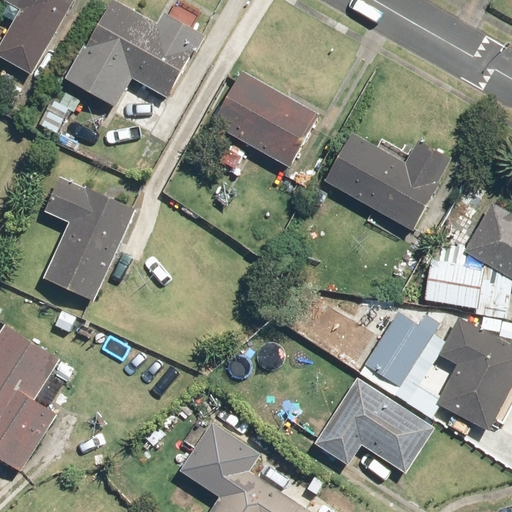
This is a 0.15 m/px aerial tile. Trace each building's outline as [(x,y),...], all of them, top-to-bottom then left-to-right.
[(0,0),(16,11),(0,38),(0,56),(32,75),(75,0),(0,0)] [(114,111),(133,82),(163,100),(199,39),(164,19),(159,29),(113,1),(64,80),(114,111)] [(317,116),(241,77),(216,129),(291,167),(317,116)] [(321,185),(409,233),(436,184),(434,183),(448,158),(415,141),(402,165),(348,136),(321,185)] [(57,182),(43,214),(68,225),(43,281),(94,303),(133,214),(82,192),(57,182)] [(511,214),(490,203),(462,254),(511,281),(511,214)] [(333,239),(298,221),(283,251),(318,269),(333,239)] [(283,322),(349,365),(369,336),(303,292),(283,322)] [(399,316),(367,364),(400,385),(431,338),(399,316)] [(435,358),(456,368),(436,408),(486,433),(506,393),(508,393),(511,383),(511,348),(454,320),(435,358)] [(0,330),(0,466),(19,478),(56,418),(32,403),(57,365),(1,329),(0,330)] [(267,376),(242,357),(229,375),(254,394),(267,376)] [(357,384),(328,430),(317,448),(347,468),(359,449),(402,476),(431,430),(357,384)] [(176,472),(214,500),(206,511),(301,511),(248,474),(260,457),(208,421),(186,452),(188,454),(176,472)]
